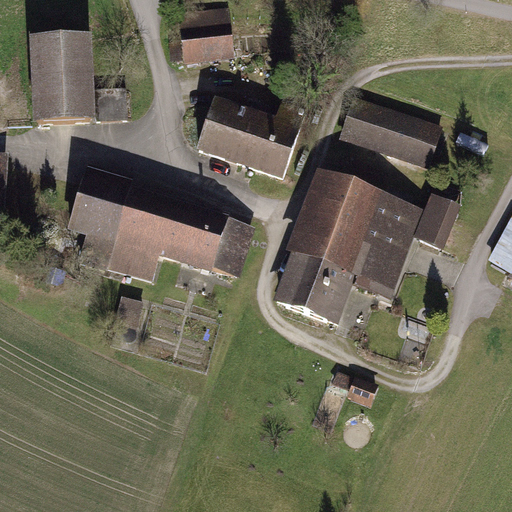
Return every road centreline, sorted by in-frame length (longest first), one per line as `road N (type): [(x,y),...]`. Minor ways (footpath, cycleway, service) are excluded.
road 1 (unclassified): [(142,0),(165,86),(162,156),(0,138)]
road 2 (track): [(281,217),(302,198),(344,102),(379,68)]
road 3 (track): [(441,371),(362,511)]
